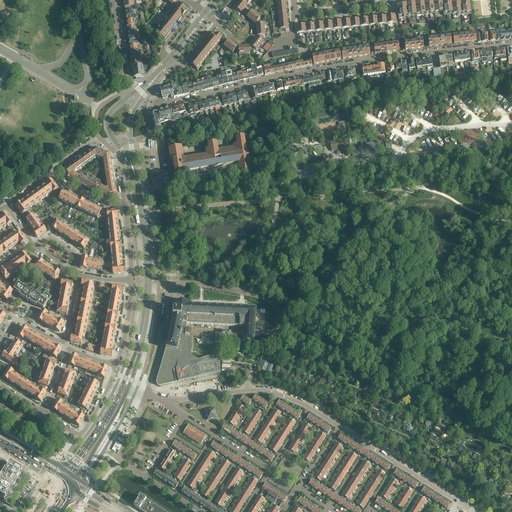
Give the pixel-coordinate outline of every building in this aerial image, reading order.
[(248,4),(242,0),(241,0),(239,4),(244,8),(247,4),(248,4)] [(412,16),(411,5),(408,5),(407,0),(404,1),(405,5),(402,6),(403,17),(412,16)] [(430,14),(429,3),(426,3),(425,0),(422,0),(423,3),(420,4),(421,15),(430,14)] [(466,14),(465,2),(462,2),(462,1),(461,0),(458,0),(459,1),(460,1),(460,2),(454,3),(455,15),(466,14)] [(443,13),(442,1),(434,2),(435,13),(443,13)] [(455,15),(454,3),(448,4),(447,1),(442,1),(443,13),(444,15),(449,14),(450,14),(453,14),(453,15),(455,15)] [(244,8),(239,4),(235,8),(241,12),(244,8)] [(187,11),(186,10),(180,5),(175,11),(182,17),(183,17),(187,11)] [(177,23),(182,17),(175,11),(170,17),(177,23)] [(252,21),(256,15),(252,12),(251,13),(247,17),(252,21)] [(258,22),(260,19),(256,15),(252,21),(256,24),(258,22)] [(396,24),(395,18),(396,17),(396,15),(394,16),(388,17),(387,16),(386,16),(387,25),(389,24),(394,23),(394,24),(396,24)] [(172,29),(177,23),(170,17),(165,23),(172,29)] [(167,35),(172,29),(165,23),(160,30),(167,35)] [(167,35),(160,30),(158,28),(154,24),(151,28),(153,29),(150,32),(159,40),(158,41),(161,43),(167,35)] [(221,40),(223,38),(216,33),(216,34),(214,33),(210,39),(217,45),(221,40)] [(488,33),(478,34),(477,34),(478,43),(482,42),(482,43),(488,42),(488,33)] [(260,40),(258,38),(257,38),(254,42),(260,46),(263,42),(260,40)] [(381,54),(380,46),(379,38),(376,39),(377,46),(371,47),(372,54),(375,54),(375,55),(381,54)] [(217,45),(210,39),(209,40),(205,45),(212,51),(217,45)] [(228,50),(233,44),(229,41),(224,46),(228,50)] [(260,46),(254,42),(251,46),(253,48),(256,51),(260,46)] [(235,50),(237,48),(233,44),(228,50),(233,53),(235,50)] [(212,51),(205,45),(200,52),(207,57),(212,51)] [(202,63),(207,57),(200,52),(195,58),(202,63)] [(480,62),(479,52),(475,53),(475,52),(471,52),(472,63),(480,62)] [(447,67),(445,56),(439,57),(440,66),(444,66),(444,68),(447,67)] [(197,70),(202,63),(195,58),(189,66),(192,68),(193,66),(197,70)] [(304,67),(303,63),(303,60),(300,60),(300,63),(296,64),(296,69),(304,67)] [(273,74),(272,69),(271,65),(263,67),(265,76),(273,74)] [(385,73),(384,65),(377,66),(362,68),(363,72),(363,73),(363,76),(385,73)] [(144,74),(143,66),(132,67),(132,70),(133,77),(135,77),(136,77),(136,78),(142,77),(144,76),(144,74)] [(442,79),(440,68),(433,69),(435,80),(442,79)] [(326,80),(324,73),(318,74),(319,82),(326,80)] [(314,83),(312,76),(307,77),(308,84),(309,88),(315,86),(314,83)] [(276,95),(273,84),(268,85),(269,93),(270,96),(276,95)] [(174,98),(172,87),(163,89),(160,89),(161,92),(160,92),(162,98),(163,98),(163,99),(171,97),(171,98),(174,98)] [(258,96),(256,88),(250,89),(252,97),(253,100),(259,99),(258,96)] [(179,113),(178,107),(172,108),(175,119),(180,118),(179,114),(179,113)] [(175,125),(171,109),(171,108),(158,111),(161,123),(166,121),(167,127),(171,126),(175,125)] [(161,123),(158,111),(151,113),(156,132),(162,131),(160,123),(161,123)] [(338,119),(337,111),(307,117),(308,125),(338,119)] [(350,136),(347,122),(339,123),(341,138),(350,136)] [(479,138),(478,131),(479,131),(479,130),(459,132),(459,133),(460,133),(461,140),(460,140),(460,144),(480,142),(479,138)] [(251,172),(248,153),(246,154),(244,137),(236,139),(237,146),(234,147),(234,149),(220,151),(220,153),(218,153),(216,144),(208,145),(209,150),(206,151),(207,156),(183,160),(181,148),(169,150),(171,161),(169,161),(170,163),(171,163),(172,166),(174,166),(177,182),(184,181),(182,172),(239,163),(240,174),(251,172)] [(350,148),(348,138),(330,141),(331,151),(337,151),(337,150),(350,148)] [(386,149),(400,148),(399,139),(386,139),(386,149)] [(376,155),(374,143),(365,144),(366,146),(359,147),(359,150),(352,151),(353,157),(376,155)] [(99,159),(103,151),(96,148),(92,151),(96,156),(96,157),(99,159)] [(96,157),(96,156),(92,151),(85,156),(89,161),(89,162),(90,163),(93,161),(92,160),(96,157)] [(111,160),(110,154),(103,151),(99,159),(103,160),(104,161),(111,160)] [(85,165),(89,162),(89,161),(85,156),(78,161),(83,168),(86,166),(85,165)] [(112,169),(111,160),(104,161),(104,165),(105,170),(112,169)] [(75,171),(79,169),(81,170),(83,168),(78,161),(62,172),(67,179),(71,181),(74,174),(74,173),(75,171)] [(113,178),(112,169),(105,170),(106,179),(113,178)] [(102,184),(100,183),(93,180),(94,178),(88,175),(87,177),(80,174),(79,176),(76,183),(96,192),(95,193),(98,194),(98,193),(101,187),(102,184)] [(115,187),(113,178),(106,179),(107,185),(108,185),(108,188),(110,188),(115,187)] [(58,189),(52,180),(47,184),(53,192),(53,193),(58,189)] [(53,192),(47,184),(42,187),(47,195),(50,192),(51,193),(53,192)] [(47,195),(42,187),(37,191),(42,198),(45,196),(46,197),(48,196),(47,195)] [(110,199),(109,191),(108,189),(106,189),(101,187),(98,193),(109,199),(110,199)] [(116,198),(115,187),(110,188),(108,188),(108,189),(109,191),(110,199),(116,198)] [(43,199),(42,198),(37,191),(31,195),(37,202),(40,200),(41,201),(43,199)] [(72,205),(76,197),(63,191),(61,196),(60,198),(59,199),(62,201),(63,202),(66,204),(69,205),(70,204),(72,205)] [(37,202),(31,195),(26,199),(31,206),(35,204),(35,205),(37,203),(37,202)] [(85,211),(89,203),(76,197),(72,205),(75,207),(76,208),(79,210),(81,211),(82,211),(83,210),(85,211)] [(31,206),(26,199),(21,202),(26,210),(29,207),(30,208),(32,207),(31,206)] [(27,211),(26,210),(21,202),(16,206),(18,210),(20,212),(22,215),(27,211)] [(98,217),(102,209),(89,203),(85,211),(88,213),(88,214),(94,217),(95,217),(96,216),(98,217)] [(119,218),(118,212),(118,211),(117,211),(107,212),(102,209),(98,217),(97,219),(99,220),(100,217),(105,219),(107,219),(118,218),(117,218),(119,218)] [(12,222),(10,219),(9,217),(6,213),(1,217),(7,225),(7,226),(12,222)] [(30,226),(39,220),(37,218),(36,218),(34,218),(33,216),(31,217),(29,218),(26,220),(30,226)] [(41,227),(40,225),(40,224),(41,223),(39,220),(30,226),(34,232),(41,227)] [(57,232),(61,225),(58,223),(59,221),(57,220),(51,228),(57,232)] [(62,235),(68,227),(66,226),(65,227),(61,225),(57,232),(62,235)] [(119,232),(119,228),(118,225),(109,226),(109,228),(108,228),(109,233),(119,232)] [(37,238),(47,232),(43,226),(41,227),(34,232),(33,233),(37,238)] [(68,239),(72,232),(69,230),(70,228),(68,227),(62,235),(68,239)] [(26,241),(24,238),(22,236),(20,232),(15,236),(19,242),(21,245),(26,241)] [(73,242),(79,234),(76,233),(76,234),(72,232),(68,239),(73,242)] [(19,242),(15,236),(14,234),(12,236),(12,237),(9,239),(14,246),(19,242)] [(78,246),(83,239),(80,237),(81,235),(79,234),(73,242),(78,246)] [(14,246),(9,239),(8,238),(6,240),(7,240),(4,243),(9,250),(14,246)] [(84,249),(88,243),(89,241),(87,239),(86,241),(83,239),(78,246),(84,249)] [(121,253),(120,242),(120,239),(111,239),(111,242),(110,242),(111,250),(112,250),(112,254),(121,253)] [(9,250),(4,243),(3,242),(1,243),(2,244),(0,245),(0,248),(4,254),(9,250)] [(32,262),(29,258),(28,256),(25,253),(20,256),(26,265),(27,265),(32,262)] [(122,266),(121,256),(121,253),(112,254),(112,256),(111,257),(112,264),(113,264),(113,267),(122,266)] [(26,265),(20,256),(15,260),(20,267),(24,265),(24,266),(26,265)] [(87,270),(87,268),(89,260),(89,258),(82,257),(80,268),(87,270)] [(40,270),(44,263),(39,259),(34,268),(36,269),(36,268),(40,270)] [(102,265),(103,264),(103,263),(100,262),(100,261),(100,260),(93,259),(92,260),(91,260),(89,260),(87,268),(101,271),(102,268),(102,267),(102,265)] [(20,267),(15,260),(10,264),(16,272),(18,271),(17,270),(20,267)] [(44,275),(50,266),(44,263),(40,270),(43,272),(42,273),(44,275)] [(16,272),(10,264),(5,268),(10,275),(13,272),(14,274),(16,272)] [(51,277),(55,270),(50,266),(44,275),(46,276),(47,275),(51,277)] [(122,266),(113,267),(112,267),(113,274),(125,273),(124,266),(122,266)] [(10,275),(5,268),(0,271),(0,272),(1,273),(2,275),(4,278),(5,280),(7,278),(7,277),(10,275)] [(56,282),(61,273),(55,270),(51,277),(54,279),(53,280),(56,282)] [(16,287),(14,290),(20,294),(19,296),(26,300),(27,301),(29,302),(36,306),(37,305),(43,309),(46,305),(49,301),(51,297),(46,293),(44,292),(44,293),(37,289),(35,293),(25,286),(27,284),(21,280),(19,284),(18,283),(16,287)] [(92,288),(93,282),(89,281),(87,280),(82,280),(81,286),(84,286),(92,288)] [(71,289),(73,283),(69,282),(66,282),(62,281),(61,287),(62,287),(71,289)] [(123,295),(124,289),(124,288),(113,286),(112,292),(113,293),(122,294),(123,295)] [(70,295),(71,289),(62,287),(61,289),(63,289),(62,294),(70,295)] [(7,301),(13,292),(8,288),(6,290),(1,297),(7,301)] [(119,308),(121,298),(122,294),(113,293),(112,296),(111,296),(110,303),(111,304),(110,307),(119,308)] [(221,373),(218,361),(215,346),(215,345),(211,346),(212,352),(212,353),(212,354),(211,355),(210,355),(200,360),(199,360),(193,357),(192,357),(192,356),(191,356),(191,355),(191,338),(190,338),(190,334),(186,334),(186,324),(244,327),(243,343),(264,344),(265,333),(255,333),(256,308),(188,305),(188,303),(177,302),(176,311),(173,311),(173,317),(172,317),(171,325),(169,333),(168,341),(166,347),(156,382),(156,383),(156,384),(157,384),(157,385),(158,386),(159,386),(160,386),(176,383),(174,372),(176,371),(179,382),(221,373)] [(88,313),(89,309),(90,309),(90,307),(89,307),(81,305),(79,312),(88,313)] [(67,314),(68,308),(59,306),(59,310),(57,310),(57,312),(60,313),(62,314),(65,314),(67,314)] [(117,323),(118,312),(119,308),(110,307),(110,310),(109,310),(108,310),(107,318),(108,319),(108,321),(117,323)] [(43,323),(47,316),(48,314),(43,310),(41,314),(40,314),(39,316),(37,320),(43,323)] [(48,326),(53,318),(51,316),(50,318),(47,316),(43,323),(48,326)] [(54,329),(58,322),(55,320),(55,319),(53,318),(48,326),(54,329)] [(63,327),(65,323),(59,320),(58,322),(54,329),(59,333),(61,329),(63,327)] [(114,336),(116,326),(117,323),(108,321),(107,324),(106,325),(105,331),(106,332),(105,335),(114,336)] [(23,339),(29,330),(23,327),(21,330),(20,333),(18,336),(23,339)] [(30,341),(34,333),(29,330),(23,339),(26,340),(26,339),(30,341)] [(222,334),(216,334),(215,344),(237,345),(237,335),(231,335),(231,332),(222,331),(222,334)] [(35,345),(40,336),(34,333),(30,341),(33,343),(33,344),(35,345)] [(202,334),(202,342),(212,342),(212,334),(202,334)] [(112,350),(113,340),(114,336),(105,335),(105,338),(104,338),(103,338),(102,344),(103,345),(102,349),(112,350)] [(41,347),(45,339),(40,336),(35,345),(37,346),(37,345),(41,347)] [(82,338),(75,337),(72,336),(70,342),(81,344),(82,338)] [(46,352),(51,343),(45,339),(41,347),(44,349),(44,350),(46,352)] [(21,349),(21,348),(22,345),(20,344),(17,342),(15,341),(7,353),(14,357),(16,355),(17,354),(18,355),(21,349)] [(279,351),(282,345),(276,342),(274,348),(279,351)] [(52,354),(56,346),(51,343),(46,352),(48,353),(49,352),(52,354)] [(60,353),(62,349),(56,346),(52,354),(51,355),(56,359),(59,355),(60,353)] [(112,357),(113,350),(112,350),(102,349),(100,355),(112,357)] [(15,358),(14,357),(7,353),(6,352),(2,358),(12,364),(15,358)] [(75,366),(78,357),(72,355),(71,359),(71,358),(70,361),(69,365),(74,367),(75,366)] [(81,368),(84,359),(78,357),(75,366),(77,367),(77,366),(81,368)] [(265,371),(268,364),(270,360),(264,358),(259,369),(265,371)] [(54,369),(56,363),(49,360),(47,359),(46,362),(47,362),(46,366),(54,369)] [(87,371),(90,361),(84,359),(81,368),(85,369),(84,370),(87,371)] [(93,372),(96,364),(90,361),(87,371),(89,372),(89,371),(93,372)] [(230,372),(230,361),(222,361),(222,372),(230,372)] [(99,376),(102,366),(96,364),(93,372),(96,374),(99,376)] [(52,375),(54,369),(46,366),(44,370),(43,370),(42,372),(52,375)] [(107,372),(108,368),(102,366),(99,376),(98,376),(104,379),(106,375),(107,372)] [(8,381),(13,374),(14,372),(9,369),(7,372),(5,374),(3,378),(8,381)] [(73,372),(70,371),(67,370),(64,376),(73,379),(74,375),(76,376),(76,374),(75,373),(73,372)] [(50,381),(52,375),(42,372),(42,374),(43,374),(41,378),(50,381)] [(14,385),(19,376),(17,375),(17,376),(13,374),(8,381),(14,385)] [(19,388),(24,381),(20,378),(21,377),(19,376),(14,385),(19,388)] [(72,383),(73,379),(64,376),(62,382),(72,386),(73,384),(72,383)] [(48,387),(50,381),(41,378),(40,382),(39,382),(38,384),(40,384),(42,385),(45,386),(48,387)] [(93,397),(98,388),(100,384),(98,384),(96,382),(94,381),(92,380),(91,383),(90,383),(89,383),(87,387),(86,390),(87,391),(85,393),(93,397)] [(25,392),(30,383),(28,382),(27,383),(24,381),(19,388),(25,392)] [(71,388),(72,386),(62,382),(60,388),(69,391),(70,387),(71,388)] [(30,395),(35,388),(31,385),(32,384),(30,383),(25,392),(30,395)] [(36,399),(41,390),(39,389),(38,390),(35,388),(30,395),(36,399)] [(67,395),(69,391),(60,388),(58,394),(65,397),(67,398),(68,398),(68,395),(67,395)] [(44,396),(47,393),(41,389),(41,390),(36,399),(41,402),(43,398),(43,399),(45,396),(44,396)] [(87,410),(92,401),(93,397),(85,393),(84,396),(83,396),(82,398),(80,403),(80,404),(79,406),(81,407),(83,408),(85,409),(87,410)] [(58,413),(63,405),(64,403),(58,400),(56,404),(54,406),(55,406),(52,409),(58,413)] [(425,406),(417,403),(415,408),(422,411),(425,406)] [(63,416),(69,408),(67,406),(66,407),(63,405),(58,413),(63,416)] [(245,412),(246,411),(244,410),(245,409),(238,405),(233,413),(239,417),(240,416),(242,417),(243,416),(241,415),(243,411),(245,412)] [(68,420),(73,412),(70,410),(71,409),(69,408),(63,416),(68,420)] [(217,418),(215,408),(205,411),(207,420),(217,418)] [(257,421),(262,414),(256,410),(253,415),(251,414),(250,416),(251,417),(257,421)] [(278,418),(281,414),(274,410),(272,414),(278,418)] [(74,423),(79,414),(77,413),(76,414),(73,412),(68,420),(74,423)] [(239,421),(240,419),(239,418),(239,417),(233,413),(228,422),(234,426),(234,425),(236,426),(237,424),(236,423),(238,420),(239,421)] [(83,421),(85,417),(80,414),(79,414),(74,423),(79,426),(81,423),(83,421)] [(277,419),(278,418),(272,414),(269,417),(272,419),(271,421),(275,423),(276,421),(278,422),(279,420),(277,419)] [(454,418),(447,415),(445,420),(452,423),(454,418)] [(254,427),(257,421),(251,417),(249,420),(248,419),(247,421),(248,422),(248,423),(254,427)] [(275,423),(271,421),(272,419),(269,417),(266,422),(273,426),(275,427),(276,425),(274,424),(275,423)] [(408,418),(406,422),(413,426),(415,421),(408,418)] [(293,427),(295,423),(289,419),(286,423),(293,427)] [(251,432),(254,427),(248,423),(247,423),(246,422),(244,424),(246,425),(246,426),(249,428),(248,430),(251,432)] [(272,427),(273,426),(266,422),(264,426),(267,427),(266,429),(269,432),(271,429),(273,430),(274,428),(272,427)] [(311,431),(312,429),(311,428),(311,427),(305,423),(299,432),(306,436),(306,435),(308,436),(309,434),(307,433),(309,430),(311,431)] [(206,436),(199,431),(189,425),(184,434),(201,444),(206,436)] [(251,432),(248,430),(249,428),(246,426),(244,428),(242,427),(241,429),(243,430),(242,431),(249,435),(251,432)] [(269,432),(266,429),(267,427),(264,426),(261,431),(267,435),(268,434),(269,435),(270,433),(269,432)] [(488,431),(480,427),(478,432),(486,435),(488,431)] [(285,439),(291,431),(288,429),(287,431),(283,428),(283,429),(281,428),(280,430),(282,431),(280,433),(279,432),(278,433),(279,434),(278,437),(281,439),(282,438),(285,439)] [(267,438),(268,437),(267,436),(267,435),(261,431),(255,439),(262,443),(262,442),(264,443),(265,442),(263,441),(266,437),(267,438)] [(320,445),(326,437),(319,433),(319,434),(317,433),(316,434),(318,435),(316,439),(314,438),(313,439),(315,440),(314,441),(320,445)] [(244,444),(247,439),(242,436),(239,441),(244,444)] [(280,448),(284,441),(285,439),(282,438),(281,439),(278,437),(277,438),(276,437),(274,438),(276,439),(275,441),(273,440),(272,442),(274,443),(273,444),(280,448)] [(249,447),(252,442),(250,440),(247,439),(244,444),(246,446),(249,447)] [(300,448),(301,446),(300,445),(300,444),(294,440),(289,449),(295,453),(295,452),(297,453),(298,451),(297,450),(299,447),(300,448)] [(511,442),(504,440),(503,445),(510,448),(511,442)] [(315,454),(320,446),(320,445),(314,441),(314,442),(312,441),(311,443),(312,444),(310,447),(309,446),(308,448),(309,449),(309,450),(315,454)] [(401,441),(399,446),(405,449),(407,444),(401,441)] [(254,450),(257,445),(252,442),(249,447),(254,450)] [(342,451),(343,449),(342,448),(342,447),(336,443),(331,452),(337,456),(337,455),(339,456),(340,454),(339,453),(341,450),(342,451)] [(276,453),(280,448),(273,444),(272,446),(270,445),(269,447),(271,448),(270,449),(276,453)] [(373,455),(369,453),(366,450),(358,446),(355,451),(362,455),(370,460),(373,455)] [(463,448),(455,446),(453,451),(461,454),(463,448)] [(215,456),(215,455),(209,451),(207,455),(209,456),(208,458),(212,460),(213,458),(215,459),(216,457),(215,456)] [(337,459),(338,458),(336,457),(337,456),(331,452),(325,460),(332,464),(332,463),(334,464),(335,463),(333,462),(335,458),(337,459)] [(352,465),(357,457),(351,453),(350,453),(349,452),(347,454),(349,455),(347,459),(345,457),(344,459),(346,460),(345,461),(352,465)] [(233,462),(236,457),(231,453),(228,458),(233,462)] [(310,462),(313,457),(307,453),(305,456),(303,454),(302,456),(304,457),(303,458),(310,462)] [(212,460),(208,458),(209,456),(207,455),(203,459),(210,463),(212,464),(213,462),(211,461),(212,460)] [(22,474),(12,468),(11,467),(1,460),(0,459),(0,507),(4,501),(9,494),(10,493),(9,493),(10,492),(16,483),(17,482),(17,481),(22,474)] [(210,467),(211,465),(209,464),(210,463),(203,459),(198,468),(204,472),(205,471),(207,472),(208,470),(206,469),(208,466),(210,467)] [(224,473),(230,464),(224,460),(223,461),(221,460),(220,462),(222,463),(220,466),(218,465),(217,467),(219,468),(218,469),(224,473)] [(243,468),(246,463),(241,460),(238,465),(243,468)] [(332,468),(333,466),(331,465),(332,464),(325,460),(320,469),(326,473),(327,472),(328,473),(329,471),(328,470),(330,467),(332,468)] [(349,470),(352,465),(345,461),(345,462),(343,461),(342,463),(344,464),(343,464),(347,467),(346,468),(349,470)] [(370,466),(370,465),(364,461),(362,465),(364,466),(363,468),(367,470),(369,468),(370,469),(371,467),(370,466)] [(349,470),(346,468),(347,467),(343,464),(342,467),(340,466),(339,468),(340,469),(340,470),(346,474),(349,470)] [(367,470),(363,468),(364,466),(362,465),(358,469),(365,473),(367,474),(368,472),(366,471),(367,470)] [(463,470),(458,467),(455,472),(461,475),(463,470)] [(204,473),(204,472),(198,468),(196,471),(198,473),(197,474),(201,477),(203,474),(204,476),(205,474),(204,473)] [(221,478),(224,473),(218,469),(218,470),(216,469),(215,470),(217,471),(216,472),(220,475),(219,476),(221,478)] [(242,474),(243,473),(237,469),(234,472),(237,474),(236,475),(240,478),(241,475),(243,476),(244,475),(242,474)] [(326,476),(327,474),(326,473),(320,469),(314,477),(321,481),(321,480),(323,481),(324,479),(322,478),(325,475),(326,476)] [(341,482),(346,474),(340,470),(339,470),(338,469),(337,471),(338,472),(336,475),(335,474),(333,476),(335,477),(335,478),(341,482)] [(365,477),(366,475),(364,474),(365,473),(358,469),(353,478),(359,482),(360,481),(362,482),(363,480),(361,479),(363,476),(365,477)] [(379,483),(385,474),(379,470),(378,471),(376,470),(375,472),(377,473),(375,476),(373,475),(372,477),(374,478),(373,479),(379,483)] [(181,480),(184,475),(177,471),(176,474),(174,473),(173,475),(175,476),(174,476),(181,480)] [(201,477),(197,474),(198,473),(196,471),(193,476),(199,480),(201,481),(202,479),(201,478),(201,477)] [(221,478),(219,476),(220,475),(216,472),(214,475),(213,474),(212,475),(213,476),(213,477),(219,481),(221,478)] [(240,478),(236,475),(237,474),(234,472),(231,477),(238,481),(238,480),(240,481),(241,480),(239,479),(240,478)] [(488,478),(482,475),(479,481),(486,484),(488,478)] [(199,484),(200,482),(198,481),(199,480),(193,476),(187,485),(194,489),(194,488),(196,489),(197,487),(195,486),(197,483),(199,484)] [(252,491),(258,482),(251,478),(251,479),(249,478),(248,480),(250,481),(248,484),(246,483),(245,485),(247,486),(246,487),(252,491)] [(336,490),(341,482),(335,478),(334,479),(332,478),(331,479),(333,481),(331,484),(329,483),(328,485),(330,486),(329,486),(336,490)] [(359,486),(361,484),(359,483),(359,482),(353,478),(348,486),(354,490),(355,490),(356,491),(357,489),(356,488),(358,484),(359,486)] [(374,491),(379,484),(379,483),(373,479),(373,480),(371,479),(370,480),(372,481),(369,485),(368,484),(367,485),(368,486),(368,487),(374,491)] [(397,484),(398,483),(392,479),(389,482),(392,484),(391,485),(395,488),(396,485),(398,486),(399,485),(397,484)] [(214,490),(217,485),(211,481),(209,483),(207,482),(206,484),(208,485),(207,486),(214,490)] [(395,488),(391,485),(392,484),(389,482),(386,487),(393,491),(393,490),(395,491),(396,490),(394,489),(395,488)] [(287,498),(266,484),(263,489),(269,493),(265,499),(272,503),(271,505),(273,506),(273,505),(277,499),(284,503),(287,498)] [(208,498),(214,490),(207,486),(207,487),(205,486),(204,487),(206,488),(204,492),(202,491),(201,492),(203,493),(202,494),(208,498)] [(232,493),(233,492),(232,490),(226,486),(220,494),(227,498),(227,497),(229,498),(230,497),(228,496),(231,492),(232,493)] [(247,499),(252,491),(246,487),(245,487),(244,486),(243,488),(244,489),(242,492),(241,491),(239,493),(241,494),(241,495),(247,499)] [(354,494),(355,492),(353,491),(354,490),(348,486),(342,495),(349,499),(349,498),(351,499),(352,497),(350,496),(352,493),(354,494)] [(369,500),(374,492),(374,491),(368,487),(367,488),(366,487),(364,489),(366,490),(364,493),(362,492),(361,494),(363,495),(362,496),(369,500)] [(393,495),(394,493),(392,492),(393,491),(386,487),(381,496),(387,500),(388,499),(389,500),(390,498),(389,497),(391,494),(393,495)] [(410,497),(413,492),(406,488),(406,489),(404,488),(403,490),(405,491),(403,493),(410,497)] [(344,501),(337,496),(333,494),(330,499),(334,501),(341,506),(344,501)] [(242,508),(247,499),(241,495),(240,496),(238,495),(237,497),(239,498),(237,501),(235,500),(234,502),(236,503),(235,503),(242,508)] [(363,508),(368,500),(369,500),(362,496),(362,497),(360,495),(359,497),(361,498),(359,502),(357,501),(356,502),(358,503),(357,504),(363,508)] [(139,510),(146,500),(141,496),(134,507),(139,510)] [(265,503),(266,502),(264,501),(265,500),(259,496),(253,504),(259,508),(260,507),(262,508),(263,507),(261,506),(263,502),(265,503)] [(404,506),(407,501),(401,496),(400,497),(399,496),(398,498),(399,499),(399,500),(403,502),(402,504),(404,506)] [(426,504),(427,502),(425,501),(426,500),(419,496),(414,505),(420,509),(421,508),(423,509),(424,507),(422,506),(424,503),(426,504)] [(142,511),(145,511),(151,503),(146,500),(139,510),(142,511)] [(404,506),(402,504),(403,502),(399,500),(397,502),(396,501),(395,503),(396,504),(396,505),(402,509),(404,506)] [(210,511),(213,506),(210,504),(206,502),(203,507),(206,509),(210,511)] [(152,511),(156,506),(151,503),(145,511),(152,511)] [(229,511),(238,511),(241,508),(242,508),(235,503),(235,504),(233,503),(232,505),(234,506),(231,509),(230,508),(229,510),(230,511),(229,511)]
